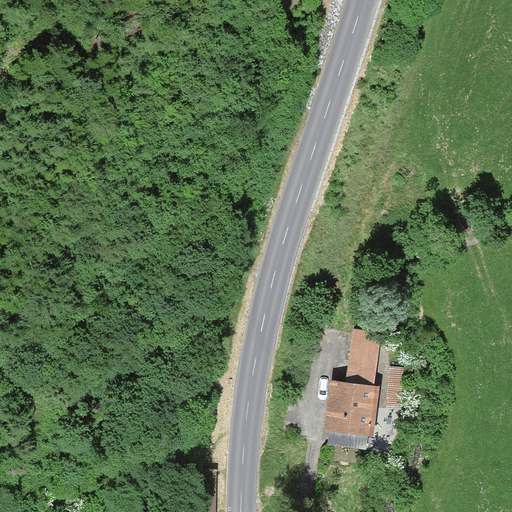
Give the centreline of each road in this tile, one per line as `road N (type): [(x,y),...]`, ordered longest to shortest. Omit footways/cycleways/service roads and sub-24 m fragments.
road 1 (tertiary): [(362,0),(257,341),(240,511)]
road 2 (track): [(330,341),(384,150),(427,148),(455,193),(481,268)]
